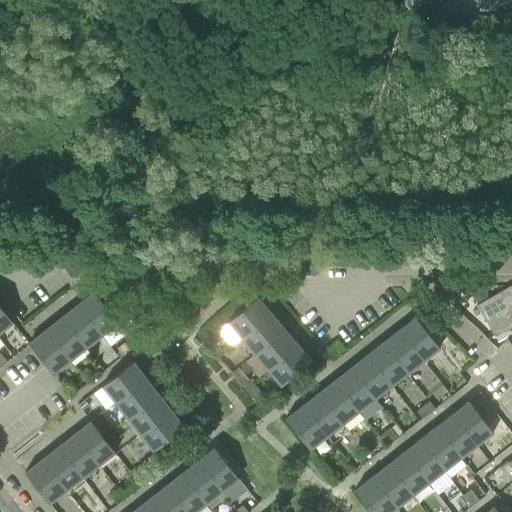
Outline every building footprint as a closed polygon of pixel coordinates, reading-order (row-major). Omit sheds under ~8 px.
[(33,120),(0,119),(0,193),(32,194),(33,120)] [(479,304),(496,335),(511,325),(511,287),(511,286),(489,299),(479,304)] [(479,304),(489,299),(483,289),(473,295),(479,304)] [(119,322),(94,291),(93,291),(94,292),(79,304),(103,334),(118,322),(119,322)] [(259,297),(258,296),(228,322),(229,323),(229,322),(242,338),(272,313),(259,297)] [(62,316),(87,347),(103,334),(79,304),(62,316)] [(13,323),(14,322),(0,305),(0,332),(12,323),(13,323)] [(255,353),(285,328),(272,313),(242,338),(255,353)] [(46,329),(71,359),(87,347),(62,316),(46,329)] [(416,316),(415,316),(415,317),(399,330),(423,360),(439,348),(440,347),(416,316)] [(142,334),(130,319),(122,325),(133,340),(142,334)] [(255,353),(268,368),(298,344),(285,328),(255,353)] [(29,342),(31,344),(54,373),(55,372),(54,372),(71,359),(46,329),(30,341),(29,342)] [(407,373),(423,360),(399,330),(383,342),(407,373)] [(440,330),(439,332),(432,337),(440,347),(449,341),(444,334),(440,330)] [(221,339),(216,332),(206,340),(207,341),(211,347),(221,339)] [(130,348),(124,342),(117,348),(122,354),(130,348)] [(391,385),(407,373),(383,342),(367,355),(391,385)] [(312,359),(311,359),(298,344),(268,368),(282,384),(281,384),(282,385),(312,359)] [(351,367),(375,398),(391,385),(367,355),(351,367)] [(134,362),(135,362),(134,361),(103,385),(103,386),(104,386),(116,402),(147,378),(134,362)] [(246,389),(253,383),(239,367),(232,373),(246,389)] [(359,410),(375,398),(351,367),(335,380),(359,410)] [(116,402),(129,418),(159,394),(147,378),(116,402)] [(343,423),(359,410),(335,380),(319,392),(343,423)] [(246,389),(259,404),(259,405),(266,399),(253,383),(246,389)] [(327,435),(343,423),(319,392),(303,405),(327,435)] [(129,418),(141,434),(171,410),(159,394),(129,418)] [(83,410),(90,405),(85,400),(79,405),(83,410)] [(469,400),(468,401),(452,414),(476,444),(492,432),(493,431),(469,400)] [(423,418),(436,409),(429,401),(417,410),(423,418)] [(303,405),(287,417),(286,417),(311,449),(312,448),(311,448),(327,435),(303,405)] [(184,425),(184,426),(171,410),(141,434),(153,450),(154,451),(185,426),(184,425)] [(460,457),(476,444),(452,414),(436,426),(460,457)] [(91,420),(90,421),(74,434),(98,465),(114,452),(115,453),(115,452),(91,420)] [(444,469),(460,457),(436,426),(420,439),(444,469)] [(387,446),(399,437),(391,427),(380,436),(387,446)] [(58,446),(82,477),(98,465),(74,434),(58,446)] [(428,482),(444,469),(420,439),(404,451),(428,482)] [(67,490),(82,477),(58,446),(42,459),(67,490)] [(240,478),(215,447),(214,448),(198,460),(222,491),(231,502),(247,489),(239,479),(240,478)] [(412,494),(428,482),(404,451),(388,464),(412,494)] [(51,502),(67,490),(42,459),(27,471),(26,471),(25,472),(50,503),(51,502)] [(206,504),(222,491),(198,460),(182,473),(206,504)] [(396,507),(412,494),(388,464),(372,476),(396,507)] [(166,485),(186,511),(195,511),(206,504),(182,473),(166,485)] [(356,488),(356,489),(355,489),(373,511),(389,511),(396,507),(372,476),(356,489),(356,488)] [(150,498),(161,511),(186,511),(166,485),(150,498)] [(479,500),(471,489),(463,494),(472,505),(479,500)] [(134,510),(135,511),(161,511),(150,498),(134,510)] [(460,511),(461,511),(469,507),(463,500),(456,506),(460,511)] [(238,511),(244,507),(240,501),(233,506),(238,511)] [(101,511),(102,511),(96,503),(84,511),(101,511)]
